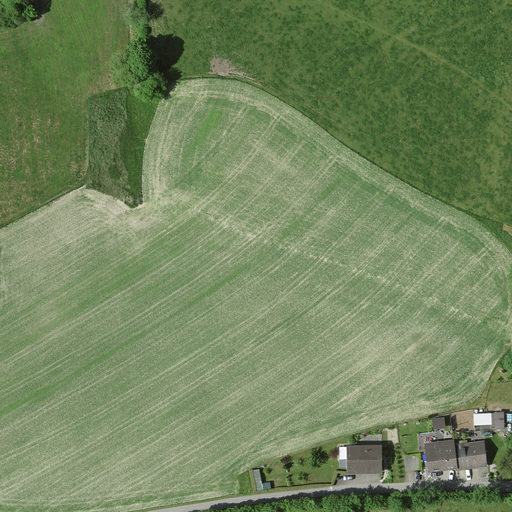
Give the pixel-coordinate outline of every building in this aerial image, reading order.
[(505,414),(495,415),(496,432),(506,431),(505,414)] [(492,415),(473,415),(473,426),(493,426),(492,415)] [(456,469),(453,445),(452,440),(422,444),(426,473),(456,469)] [(453,445),(456,469),(456,472),(485,468),(482,442),(453,445)] [(379,447),(345,449),(346,476),(380,474),(379,447)] [(404,454),(406,470),(421,467),(419,452),(404,454)]
